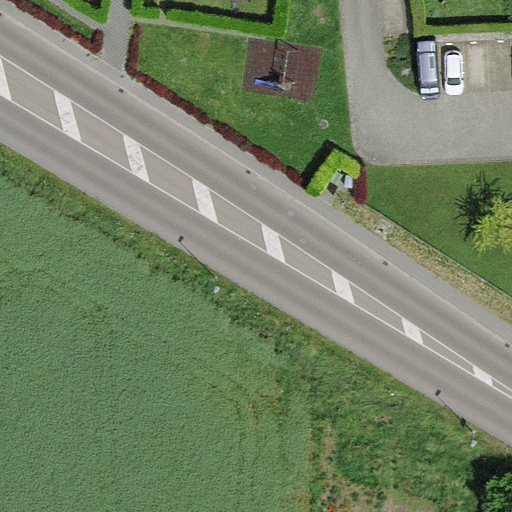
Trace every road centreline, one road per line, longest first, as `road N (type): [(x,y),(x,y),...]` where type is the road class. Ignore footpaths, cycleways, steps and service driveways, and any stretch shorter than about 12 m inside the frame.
road 1 (primary): [(511,395),(0,46)]
road 2 (primary): [(0,112),(511,403)]
